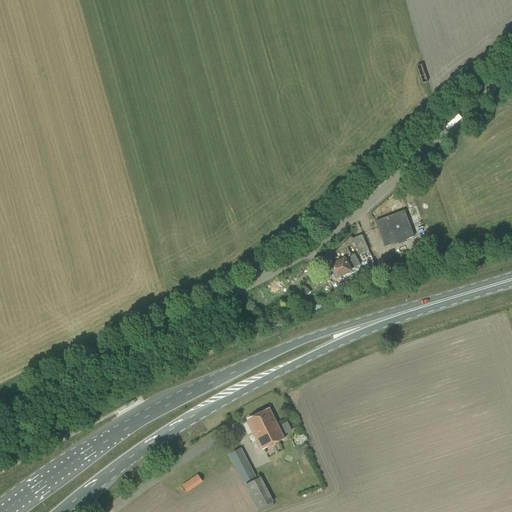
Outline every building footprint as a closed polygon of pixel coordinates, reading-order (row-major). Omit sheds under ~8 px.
[(384,248),(398,243),(414,237),(404,211),(375,222),(384,248)] [(353,239),(354,242),(359,255),(368,251),(362,235),(361,236),(353,239)] [(330,259),(333,265),(351,256),(347,249),(350,245),(346,241),(330,259)] [(367,276),(377,272),(369,253),(359,258),(367,276)] [(344,273),(345,275),(349,272),(349,271),(350,270),(360,265),(354,254),(351,256),(333,265),(330,266),(333,271),(332,272),(334,277),(335,276),(336,277),(344,273)] [(262,450),(284,439),(269,409),(247,420),(262,450)] [(243,483),(256,477),(241,448),(228,455),(243,483)] [(187,492),(202,482),(197,475),(182,486),(187,492)] [(257,511),(273,503),(260,478),(244,486),(257,511)]
